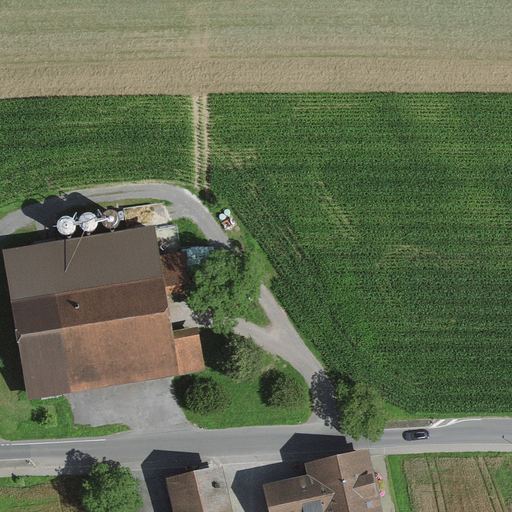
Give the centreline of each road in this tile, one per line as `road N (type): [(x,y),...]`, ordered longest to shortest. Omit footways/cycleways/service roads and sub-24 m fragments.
road 1 (unclassified): [(511,436),(0,454)]
road 2 (unknown): [(0,220),(41,204),(179,190),(268,296),(323,390),(331,440)]
